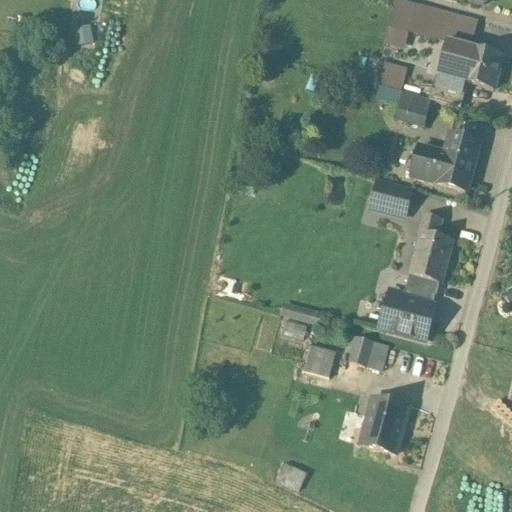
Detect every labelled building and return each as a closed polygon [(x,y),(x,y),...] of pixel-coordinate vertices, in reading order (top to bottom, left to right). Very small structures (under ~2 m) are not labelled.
[(448,45),(448,44),(452,28),(429,21),(427,29),(424,39),(448,45)] [(409,34),(424,39),(427,29),(412,24),(409,34)] [(73,49),(95,46),(92,27),(71,30),(73,49)] [(462,84),(471,50),(448,44),(448,45),(439,77),(439,78),(462,84)] [(503,59),(471,50),(462,84),(468,86),(494,93),(503,59)] [(402,90),(409,69),(385,62),(378,83),(402,90)] [(360,73),(359,87),(377,88),(378,74),(360,73)] [(461,111),(468,86),(462,84),(439,78),(439,77),(437,76),(430,103),(431,103),(461,111)] [(395,122),(402,95),(380,90),(377,101),(388,103),(384,118),(395,122)] [(430,103),(402,95),(395,122),(425,129),(431,103),(430,103)] [(479,144),(451,136),(446,156),(441,175),(470,182),(479,144)] [(441,175),(446,156),(420,150),(411,180),(467,195),(470,182),(441,175)] [(412,194),(377,186),(371,211),(405,220),(412,194)] [(421,237),(409,278),(440,286),(442,287),(453,244),(438,240),(442,223),(423,218),(418,236),(421,237)] [(437,298),(440,286),(409,278),(403,301),(432,309),(435,298),(437,298)] [(428,325),(432,309),(403,301),(389,297),(385,313),(388,318),(383,333),(426,345),(431,329),(428,325)] [(317,328),(322,315),(285,303),(280,316),(317,328)] [(389,349),(357,341),(350,365),(365,371),(369,357),(386,362),(389,349)] [(335,356),(310,350),(304,376),(329,382),(335,356)] [(407,412),(374,403),(362,448),(395,457),(407,412)] [(292,461),(283,476),(302,486),(310,470),(292,461)]
